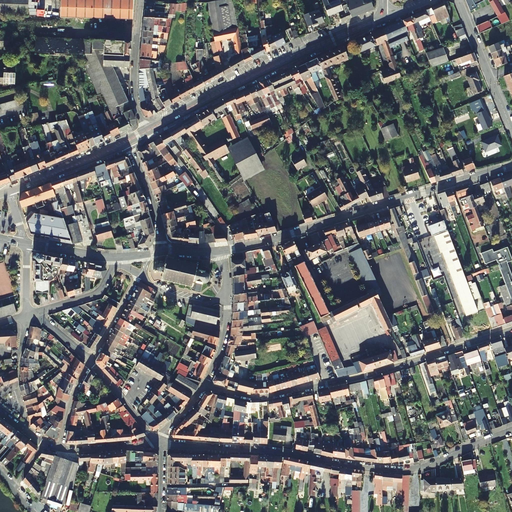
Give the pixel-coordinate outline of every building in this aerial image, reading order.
[(59,0),(60,8),(125,10),(125,9),(112,9),(112,4),(107,4),(107,0),(59,0)] [(125,7),(126,3),(125,0),(107,0),(107,4),(112,4),(112,9),(125,9),(125,7)] [(207,1),(214,34),(233,30),(227,0),(222,0),(217,1),(207,1)] [(242,58),(241,53),(232,0),(227,0),(233,30),(214,34),(216,44),(218,53),(223,52),(221,42),(234,39),(238,60),(222,70),(224,76),(244,64),(245,64),(242,58)] [(324,5),(329,18),(343,12),(341,6),(331,10),(329,5),(327,6),(324,0),(322,1),(324,5)] [(359,10),(354,0),(346,0),(347,5),(352,18),(360,15),(359,10)] [(373,5),(372,1),(364,4),(362,0),(354,0),(359,10),(360,15),(372,11),(375,10),(373,5)] [(504,13),(496,0),(493,0),(490,2),(497,16),(504,13)] [(291,21),(286,3),(280,4),(284,18),(285,23),(291,21)] [(430,9),(426,11),(429,17),(432,24),(449,17),(446,11),(443,3),(430,9)] [(262,5),(265,27),(267,27),(271,26),(273,26),(271,13),(270,13),(269,4),(262,5)] [(27,7),(0,5),(0,16),(27,17),(27,7)] [(351,18),(346,5),(343,6),(346,15),(340,17),(342,22),(351,18)] [(100,19),(132,20),(132,17),(125,17),(125,14),(125,10),(60,8),(59,18),(100,19)] [(164,13),(154,12),(154,10),(147,9),(147,18),(154,18),(160,19),(163,19),(164,13)] [(419,22),(429,17),(426,11),(411,18),(420,41),(425,40),(421,32),(422,32),(419,22)] [(314,13),(304,16),(309,27),(313,26),(324,22),(320,14),(315,16),(314,13)] [(411,18),(402,21),(405,28),(408,26),(410,31),(414,41),(417,41),(418,44),(421,43),(420,41),(411,18)] [(395,25),(382,30),(390,49),(408,41),(405,34),(407,33),(405,28),(402,21),(395,25)] [(480,33),(487,30),(483,22),(477,26),(480,33)] [(142,31),(153,32),(153,29),(153,25),(143,24),(142,31)] [(292,28),(287,31),(291,42),(297,39),(293,32),(292,28)] [(465,34),(463,28),(455,32),(457,37),(465,34)] [(382,30),(377,33),(381,44),(392,72),(398,70),(390,49),(382,30)] [(141,38),(152,39),(152,35),(153,32),(142,31),(141,38)] [(286,44),(291,42),(287,31),(281,33),(286,44)] [(282,46),(286,44),(281,33),(273,37),(278,48),(282,46)] [(377,33),(355,43),(359,54),(381,44),(377,33)] [(0,45),(9,46),(10,36),(0,36),(0,45)] [(252,61),(266,54),(263,48),(253,52),(252,44),(262,43),(261,36),(247,38),(247,40),(248,48),(249,53),(249,54),(250,55),(252,61)] [(35,37),(34,54),(47,55),(60,56),(70,57),(70,56),(82,56),(104,57),(116,57),(117,41),(100,40),(100,39),(95,39),(95,40),(35,37)] [(249,53),(248,48),(246,49),(245,41),(247,40),(247,38),(247,37),(243,38),(244,48),(245,48),(246,50),(241,53),(242,58),(249,54),(249,53)] [(271,51),(278,48),(273,37),(267,40),(267,45),(271,51)] [(104,67),(114,68),(129,69),(131,48),(131,38),(124,38),(124,40),(120,39),(120,41),(117,41),(116,57),(104,57),(104,67)] [(267,45),(267,40),(262,43),(263,48),(266,54),(271,51),(267,45)] [(501,50),(500,46),(499,43),(489,47),(492,53),(501,50)] [(150,52),(156,53),(157,46),(151,45),(141,44),(140,51),(150,52)] [(222,77),(224,76),(222,70),(218,53),(216,44),(210,45),(213,59),(212,60),(214,70),(215,71),(214,71),(214,74),(211,76),(214,82),(222,77)] [(346,58),(342,48),(317,59),(321,70),(325,78),(335,102),(341,100),(331,74),(328,66),(334,63),(335,66),(341,63),(340,61),(346,58)] [(504,57),(503,54),(501,50),(492,53),(495,60),(504,57)] [(250,55),(249,54),(242,58),(245,64),(252,61),(250,55)] [(473,54),(465,56),(455,60),(458,68),(460,67),(461,67),(470,64),(472,68),(478,66),(473,54)] [(448,63),(445,55),(428,62),(431,69),(448,63)] [(120,103),(127,100),(114,68),(104,67),(104,57),(82,56),(86,63),(101,94),(104,101),(107,107),(112,118),(124,113),(121,108),(120,103)] [(498,67),(508,64),(504,57),(495,60),(498,67)] [(314,73),(321,70),(317,59),(306,64),(312,78),(314,83),(317,82),(314,73)] [(150,71),(150,60),(139,60),(139,70),(146,70),(150,71)] [(186,70),(186,62),(176,62),(176,71),(186,70)] [(195,64),(203,80),(207,78),(199,62),(197,63),(195,64)] [(86,63),(82,65),(97,96),(101,94),(86,63)] [(200,81),(202,80),(203,80),(195,64),(191,66),(200,81)] [(308,79),(312,78),(306,64),(296,69),(303,81),(308,79)] [(0,69),(0,83),(14,84),(14,74),(7,73),(7,69),(0,68),(0,69)] [(76,78),(72,68),(65,71),(70,81),(76,78)] [(296,69),(288,72),(302,93),(303,96),(307,94),(303,87),(306,86),(303,81),(296,69)] [(147,74),(150,88),(153,103),(159,113),(165,109),(160,99),(157,87),(154,74),(153,71),(150,71),(146,70),(147,74)] [(190,71),(190,70),(188,70),(189,76),(188,76),(188,82),(186,84),(187,88),(184,90),(188,96),(196,92),(192,86),(192,85),(190,71)] [(399,80),(401,79),(398,70),(392,72),(382,76),(385,85),(386,84),(392,82),(399,80)] [(70,81),(65,71),(62,72),(61,72),(65,82),(68,81),(70,81)] [(298,96),(302,93),(288,72),(288,73),(277,78),(285,96),(288,95),(285,89),(292,86),(298,96)] [(448,78),(450,81),(460,77),(459,73),(453,76),(448,78)] [(141,76),(144,90),(150,88),(147,74),(139,74),(139,76),(141,76)] [(465,78),(470,88),(473,96),(481,93),(477,82),(479,81),(475,74),(465,78)] [(211,76),(207,78),(203,80),(202,80),(205,87),(214,82),(211,76)] [(279,91),(282,97),(285,96),(277,78),(271,80),(276,92),(279,91)] [(202,80),(200,81),(192,86),(196,92),(205,87),(202,80)] [(275,93),(276,92),(271,80),(266,83),(270,93),(276,105),(279,104),(274,93),(273,94),(272,91),(274,91),(275,93)] [(268,94),(270,93),(266,83),(260,85),(270,106),(272,104),(268,94)] [(170,85),(165,86),(167,96),(172,105),(188,96),(184,90),(181,91),(179,88),(171,92),(170,85)] [(266,107),(270,106),(260,85),(254,88),(258,96),(259,98),(262,97),(266,107)] [(325,109),(315,85),(307,89),(311,95),(314,100),(318,107),(319,110),(321,113),(325,109)] [(163,98),(160,99),(165,109),(172,105),(167,96),(165,86),(161,87),(163,98)] [(256,97),(258,96),(254,88),(249,90),(258,109),(260,107),(258,102),(259,102),(256,97)] [(468,98),(473,96),(470,88),(465,90),(468,98)] [(147,106),(144,90),(139,91),(139,97),(141,109),(145,118),(149,118),(153,116),(151,113),(147,106)] [(254,110),(258,109),(249,90),(242,93),(247,102),(248,102),(252,110),(254,109),(254,110)] [(97,104),(104,101),(101,94),(97,96),(94,97),(97,104)] [(241,103),(243,102),(240,94),(233,97),(240,114),(243,113),(244,114),(246,114),(241,103)] [(224,102),(223,102),(226,107),(232,105),(234,110),(239,122),(243,120),(240,114),(233,97),(224,102)] [(16,99),(0,104),(0,111),(18,106),(16,99)] [(131,104),(130,99),(127,100),(120,103),(121,108),(131,104)] [(223,102),(214,107),(218,112),(222,110),(224,116),(222,117),(231,138),(228,139),(229,142),(240,136),(235,126),(234,124),(228,112),(226,107),(223,102)] [(131,111),(131,104),(121,108),(124,113),(124,114),(131,111)] [(112,118),(107,107),(105,108),(108,113),(105,114),(110,126),(108,128),(110,132),(113,138),(120,134),(112,118)] [(446,145),(447,145),(451,144),(435,107),(431,108),(446,145)] [(217,120),(214,115),(210,109),(209,110),(191,121),(198,130),(214,119),(215,122),(217,120)] [(484,110),(475,113),(483,132),(491,129),(484,110)] [(104,142),(113,138),(110,132),(107,133),(103,124),(102,125),(100,121),(99,121),(95,111),(92,113),(104,142)] [(136,120),(131,111),(124,114),(131,128),(133,127),(136,120)] [(96,146),(104,142),(92,113),(88,114),(92,126),(89,128),(96,146)] [(120,134),(131,128),(124,114),(124,113),(112,118),(120,134)] [(56,123),(60,132),(68,128),(61,114),(52,118),(55,124),(56,123)] [(270,122),(267,115),(249,123),(252,130),(270,122)] [(89,128),(85,119),(81,121),(85,131),(82,133),(89,149),(96,146),(89,128)] [(194,132),(198,130),(191,121),(188,123),(194,132)] [(381,130),(387,128),(385,122),(379,124),(381,130)] [(55,124),(39,125),(40,129),(49,128),(53,130),(58,140),(57,141),(58,144),(59,144),(60,148),(56,149),(57,151),(54,152),(53,151),(54,151),(50,141),(48,142),(46,136),(43,137),(45,140),(51,158),(54,157),(57,163),(70,157),(68,151),(60,132),(56,123),(55,124)] [(206,150),(194,132),(188,123),(182,126),(186,132),(194,144),(209,167),(215,164),(213,161),(228,152),(222,141),(206,150)] [(70,133),(70,134),(79,154),(89,149),(82,133),(79,125),(75,127),(78,135),(75,137),(74,133),(72,132),(70,133)] [(394,125),(387,128),(381,130),(386,142),(398,137),(394,125)] [(183,151),(189,147),(180,136),(186,132),(182,126),(170,134),(175,140),(183,151)] [(297,141),(300,139),(296,132),(294,134),(290,136),(287,139),(291,143),(296,139),(297,141)] [(70,157),(79,154),(70,134),(66,136),(71,150),(68,151),(70,157)] [(179,152),(172,142),(175,140),(170,134),(161,139),(166,147),(168,145),(170,149),(173,152),(174,153),(175,155),(179,152)] [(31,144),(36,158),(40,170),(47,167),(41,153),(35,135),(33,136),(35,142),(31,144)] [(249,138),(228,148),(244,180),(265,171),(249,138)] [(168,163),(171,167),(172,169),(178,164),(167,150),(170,149),(168,145),(166,147),(161,139),(153,143),(161,155),(164,159),(168,163)] [(46,151),(41,153),(47,167),(49,166),(57,163),(54,157),(51,158),(45,140),(43,141),(46,151)] [(157,157),(161,155),(153,143),(149,145),(157,157)] [(194,144),(189,147),(207,176),(213,172),(209,167),(194,144)] [(39,170),(35,159),(31,160),(30,156),(29,157),(27,153),(29,152),(29,150),(28,146),(22,148),(27,161),(31,173),(39,170)] [(146,155),(149,153),(150,153),(146,147),(139,151),(138,154),(142,164),(149,161),(146,155)] [(183,151),(202,180),(207,176),(189,147),(183,151)] [(455,169),(452,170),(455,177),(464,175),(462,171),(458,162),(453,149),(449,151),(448,151),(455,169)] [(15,154),(15,152),(10,153),(14,165),(11,166),(12,167),(16,179),(25,175),(23,169),(21,170),(15,154)] [(25,175),(31,173),(27,161),(25,162),(21,152),(15,154),(21,170),(23,169),(25,175)] [(440,161),(437,154),(431,157),(433,162),(436,168),(441,181),(452,178),(449,171),(448,168),(443,169),(441,162),(440,161)] [(302,155),(292,161),(297,170),(307,164),(302,155)] [(115,161),(118,171),(132,167),(128,159),(125,157),(115,161)] [(431,184),(436,183),(431,170),(428,170),(422,157),(419,158),(431,184)] [(146,174),(164,165),(168,163),(164,159),(161,161),(155,165),(152,159),(149,161),(142,164),(146,174)] [(10,182),(16,179),(12,167),(7,169),(8,166),(6,162),(5,160),(2,161),(3,164),(7,173),(10,182)] [(463,163),(465,170),(466,172),(475,169),(471,160),(463,163)] [(105,164),(107,170),(111,169),(114,179),(117,178),(120,177),(118,171),(115,161),(105,164)] [(407,183),(419,179),(414,162),(410,163),(411,166),(402,169),(407,183)] [(105,164),(93,168),(95,175),(102,173),(104,179),(109,178),(107,170),(105,164)] [(226,181),(215,164),(209,167),(213,172),(222,186),(223,188),(228,184),(226,181)] [(159,171),(165,168),(164,165),(146,174),(148,178),(160,173),(159,171)] [(371,203),(384,199),(380,189),(371,192),(367,182),(369,181),(363,170),(361,171),(358,166),(355,168),(362,184),(369,198),(371,203)] [(134,173),(132,167),(118,171),(120,177),(124,176),(129,175),(134,173)] [(88,201),(82,179),(95,175),(93,168),(75,175),(82,202),(88,201)] [(355,168),(351,170),(359,186),(362,184),(355,168)] [(436,168),(431,170),(436,183),(441,181),(436,168)] [(151,184),(166,177),(163,171),(160,173),(148,178),(151,184)] [(189,173),(187,171),(179,177),(183,183),(187,188),(188,190),(197,183),(194,179),(193,178),(189,173)] [(162,183),(173,178),(178,176),(175,172),(172,174),(166,177),(151,184),(156,196),(162,194),(167,192),(162,183)] [(325,172),(320,175),(323,180),(329,177),(325,172)] [(0,185),(10,182),(7,173),(0,175),(0,185)] [(134,173),(129,175),(131,184),(129,185),(130,187),(127,188),(127,191),(125,192),(124,189),(125,188),(124,184),(120,186),(123,196),(142,191),(134,173)] [(511,197),(511,193),(509,186),(511,184),(511,176),(511,174),(500,178),(507,195),(508,199),(511,197)] [(73,184),(78,205),(82,203),(82,202),(75,175),(62,179),(64,187),(73,184)] [(361,202),(356,193),(351,196),(340,175),(336,178),(351,207),(361,202)] [(336,178),(335,177),(332,179),(333,180),(335,183),(334,183),(344,204),(338,207),(341,212),(351,207),(336,178)] [(507,195),(500,178),(491,181),(495,191),(500,190),(502,194),(497,196),(498,199),(507,195)] [(58,189),(64,187),(62,179),(51,183),(54,190),(55,194),(59,193),(58,189)] [(48,205),(46,199),(54,196),(56,195),(55,194),(54,190),(51,183),(47,185),(49,192),(29,199),(28,203),(26,203),(27,206),(32,204),(34,209),(48,205)] [(187,188),(183,183),(178,185),(177,186),(181,191),(187,188)] [(326,185),(331,194),(336,191),(335,189),(334,190),(330,183),(326,185)] [(362,184),(359,186),(354,188),(356,193),(361,202),(369,198),(362,184)] [(49,192),(47,185),(43,186),(22,194),(19,200),(22,208),(27,206),(26,203),(28,203),(29,199),(49,192)] [(473,195),(472,194),(469,185),(456,190),(459,197),(467,194),(468,197),(473,195)] [(58,189),(59,193),(63,203),(59,205),(63,216),(72,213),(70,207),(66,192),(64,187),(58,189)] [(388,191),(386,187),(380,189),(384,199),(390,197),(388,191)] [(319,202),(320,204),(328,199),(322,188),(306,197),(312,206),(319,202)] [(70,207),(74,206),(69,190),(66,192),(70,207)] [(455,206),(453,201),(456,200),(453,192),(452,190),(446,192),(450,205),(453,213),(456,212),(454,207),(455,206)] [(130,200),(132,206),(146,202),(146,201),(142,191),(123,196),(123,197),(126,207),(129,207),(127,201),(130,200)] [(475,201),(477,207),(479,207),(478,204),(485,202),(481,191),(472,194),(473,195),(475,201)] [(443,208),(450,205),(446,192),(438,195),(443,208)] [(164,208),(166,207),(163,197),(162,194),(156,196),(159,209),(164,208)] [(461,203),(464,201),(465,205),(475,201),(473,195),(468,197),(460,200),(461,203)] [(126,207),(123,197),(118,198),(119,203),(118,204),(119,209),(126,207)] [(106,213),(102,200),(95,201),(99,215),(106,213)] [(465,212),(472,210),(477,208),(477,207),(475,201),(465,205),(466,209),(463,210),(464,212),(465,212)] [(31,235),(47,237),(49,238),(71,241),(66,225),(63,216),(59,205),(58,202),(54,203),(52,203),(57,217),(47,215),(40,214),(39,214),(34,213),(27,223),(31,235)] [(130,217),(136,216),(149,212),(146,202),(132,206),(129,207),(126,207),(127,211),(139,207),(140,209),(135,210),(136,211),(129,213),(130,217)] [(173,213),(186,209),(184,204),(169,209),(166,207),(164,208),(159,209),(161,217),(173,213)] [(407,243),(414,241),(413,237),(408,239),(405,232),(403,233),(397,216),(403,214),(400,206),(388,210),(391,216),(402,245),(407,243)] [(477,208),(472,210),(474,215),(467,217),(468,221),(481,217),(477,208)] [(136,216),(138,223),(151,220),(149,212),(136,216)] [(260,212),(255,214),(257,219),(259,218),(261,224),(258,225),(262,236),(267,235),(264,223),(261,215),(261,213),(260,212)] [(309,212),(302,214),(305,224),(312,222),(309,212)] [(161,217),(163,224),(188,216),(187,214),(183,215),(182,214),(174,217),(173,213),(161,217)] [(276,233),(269,213),(265,214),(267,222),(264,223),(267,235),(275,233),(276,233)] [(255,219),(257,219),(255,214),(251,216),(255,229),(257,237),(262,236),(258,225),(256,225),(255,219)] [(130,217),(122,220),(124,228),(131,226),(131,225),(135,224),(138,223),(136,216),(130,217)] [(163,224),(165,230),(177,226),(176,223),(184,220),(184,219),(188,218),(188,216),(163,224)] [(377,220),(381,231),(390,229),(390,225),(391,225),(400,248),(403,247),(402,245),(391,216),(377,220)] [(474,228),(476,231),(485,228),(481,217),(468,221),(470,224),(473,223),(474,228)] [(138,223),(135,224),(136,231),(133,232),(135,239),(136,238),(137,241),(139,242),(138,246),(141,249),(147,248),(154,237),(155,234),(151,220),(138,223)] [(191,230),(197,228),(194,221),(192,221),(185,224),(187,232),(188,236),(189,240),(188,245),(199,245),(199,236),(194,236),(193,233),(191,234),(191,230)] [(467,315),(479,311),(474,300),(481,298),(475,282),(472,283),(471,281),(468,282),(465,277),(448,230),(444,221),(429,227),(432,236),(435,235),(442,252),(443,252),(467,315)] [(82,242),(75,222),(72,223),(66,225),(71,241),(73,244),(82,242)] [(112,234),(110,226),(109,223),(109,222),(102,224),(95,226),(94,228),(95,231),(98,242),(113,238),(112,234)] [(354,239),(357,239),(349,222),(342,225),(346,233),(350,231),(354,239)] [(368,223),(371,234),(377,233),(373,222),(368,223)] [(357,227),(360,238),(371,234),(368,223),(357,227)] [(242,232),(241,230),(240,231),(244,240),(250,239),(248,231),(246,224),(243,225),(244,231),(242,232)] [(213,226),(216,231),(212,231),(213,234),(215,243),(227,243),(220,232),(216,225),(213,226)] [(343,236),(346,235),(341,225),(334,227),(337,232),(337,233),(340,238),(343,243),(346,248),(349,247),(343,236)] [(177,228),(177,226),(165,230),(166,235),(174,231),(174,230),(177,228)] [(336,242),(332,234),(337,232),(334,227),(323,231),(326,237),(327,239),(330,244),(336,242)] [(239,228),(229,231),(234,242),(236,241),(243,240),(244,240),(240,231),(239,228)] [(257,238),(257,237),(255,229),(248,231),(250,239),(257,238)] [(181,231),(175,233),(174,231),(166,235),(167,240),(171,243),(178,244),(179,239),(181,235),(181,231)] [(130,234),(126,235),(127,237),(126,237),(128,240),(128,241),(130,250),(135,249),(130,234)] [(121,242),(128,241),(128,240),(126,237),(125,236),(113,239),(117,251),(123,251),(121,242)] [(325,252),(332,248),(330,244),(327,239),(321,242),(325,252)] [(290,267),(294,265),(292,260),(291,260),(289,254),(295,252),(298,258),(296,258),(298,265),(304,263),(304,262),(293,240),(282,245),(290,267)] [(317,256),(325,252),(321,242),(312,246),(317,256)] [(403,247),(411,270),(417,268),(407,243),(402,245),(403,247)] [(273,270),(276,269),(267,246),(261,248),(265,257),(263,257),(265,263),(267,263),(270,262),(273,270)] [(312,246),(303,251),(302,251),(307,261),(309,259),(317,256),(312,246)] [(260,248),(251,251),(253,257),(253,258),(257,257),(256,253),(261,251),(260,248)] [(349,253),(352,258),(363,253),(362,251),(361,248),(351,252),(349,253)] [(506,284),(511,301),(511,275),(507,263),(507,261),(511,259),(511,258),(509,250),(495,255),(493,249),(481,253),(485,264),(497,260),(498,264),(500,268),(506,284)] [(368,250),(362,251),(363,253),(366,259),(366,260),(371,258),(368,250)] [(40,253),(39,256),(37,252),(33,256),(36,260),(32,259),(32,280),(35,280),(47,281),(50,281),(53,278),(56,275),(58,269),(60,256),(45,254),(40,253)] [(366,259),(363,253),(352,258),(355,264),(366,259)] [(60,269),(58,280),(61,281),(60,278),(64,277),(67,258),(62,257),(60,256),(58,269),(60,269)] [(161,279),(162,279),(161,281),(163,281),(163,280),(167,281),(167,282),(168,283),(169,281),(173,282),(173,284),(174,284),(175,283),(178,283),(178,285),(179,285),(180,284),(184,285),(184,286),(185,287),(185,285),(190,286),(190,288),(191,288),(191,290),(200,292),(201,289),(202,283),(203,284),(204,284),(205,284),(206,283),(208,282),(208,281),(209,280),(209,279),(210,278),(209,276),(209,275),(208,274),(207,273),(206,273),(204,273),(206,267),(196,265),(197,264),(195,263),(195,264),(190,263),(191,262),(189,262),(189,263),(185,262),(185,261),(183,261),(183,262),(179,261),(180,260),(178,259),(178,260),(173,260),(174,258),(172,258),(172,259),(168,258),(168,257),(167,257),(166,258),(165,258),(164,262),(163,262),(163,261),(162,261),(161,261),(158,261),(158,262),(156,261),(154,271),(156,271),(155,273),(157,273),(157,271),(161,272),(161,274),(162,274),(161,279)] [(70,258),(67,258),(64,277),(68,276),(69,275),(69,274),(68,274),(69,269),(72,270),(73,267),(74,261),(74,259),(70,258)] [(367,293),(379,288),(366,260),(366,259),(355,264),(367,293)] [(232,268),(233,276),(247,274),(257,272),(255,267),(250,268),(250,271),(246,271),(243,260),(231,263),(232,268)] [(89,262),(87,261),(84,276),(84,277),(90,277),(91,277),(91,276),(93,263),(89,262)] [(93,263),(91,276),(101,276),(105,269),(102,264),(97,263),(93,263)] [(298,265),(295,267),(319,317),(328,313),(330,317),(332,321),(371,303),(366,294),(328,312),(304,263),(298,265)] [(418,272),(417,268),(411,270),(415,281),(421,279),(418,272)] [(421,279),(426,277),(430,276),(427,268),(418,272),(421,279)] [(71,272),(72,274),(69,275),(68,276),(73,294),(80,293),(77,282),(73,283),(72,278),(74,278),(75,278),(77,278),(77,280),(79,280),(77,275),(76,270),(72,271),(71,272)] [(0,284),(1,285),(1,286),(0,286),(0,298),(5,296),(5,291),(9,291),(9,290),(9,289),(8,277),(6,272),(0,272),(0,284)] [(287,275),(281,277),(288,294),(299,289),(291,272),(286,274),(287,275)] [(234,284),(259,279),(259,277),(248,279),(247,274),(233,276),(234,284)] [(73,294),(68,276),(64,277),(60,278),(61,281),(61,282),(64,281),(65,280),(67,279),(68,281),(67,281),(68,284),(63,286),(67,296),(73,294)] [(246,285),(260,282),(259,279),(234,284),(234,295),(244,294),(243,290),(246,290),(246,285)] [(424,303),(429,301),(424,286),(421,279),(415,281),(421,295),(424,303)] [(35,292),(47,292),(47,281),(35,280),(35,292)] [(153,289),(140,282),(135,292),(153,302),(154,299),(150,296),(152,294),(151,293),(153,289)] [(506,323),(511,321),(511,301),(506,284),(499,286),(509,313),(503,316),(506,323)] [(441,297),(441,298),(446,295),(446,293),(449,292),(448,288),(448,287),(439,291),(441,297)] [(287,297),(284,288),(277,289),(277,292),(278,298),(283,297),(287,297)] [(384,331),(386,330),(392,327),(387,316),(384,309),(378,297),(382,295),(379,288),(367,293),(366,294),(371,303),(384,331)] [(151,304),(153,302),(135,292),(132,297),(142,303),(145,305),(147,302),(151,304)] [(249,302),(270,299),(269,294),(257,295),(257,296),(247,298),(246,293),(244,294),(234,295),(233,304),(249,302)] [(104,295),(102,298),(110,303),(117,307),(119,303),(104,295)] [(139,307),(142,303),(132,297),(130,302),(139,307)] [(429,301),(424,303),(428,314),(434,311),(429,301)] [(127,307),(140,315),(143,310),(142,309),(139,307),(130,302),(127,307)] [(233,304),(232,314),(249,311),(249,307),(250,307),(249,302),(233,304)] [(498,304),(493,305),(498,315),(494,317),(489,302),(483,304),(485,308),(487,314),(492,328),(506,323),(503,316),(498,304)] [(113,315),(117,307),(110,303),(106,310),(113,315)] [(13,304),(0,307),(0,316),(15,312),(13,304)] [(218,316),(219,311),(194,305),(193,306),(189,305),(189,306),(186,318),(196,320),(216,324),(217,319),(219,320),(219,317),(218,316)] [(284,306),(257,310),(258,314),(258,318),(289,314),(288,306),(284,306)] [(76,313),(79,316),(83,311),(77,307),(71,309),(76,313)] [(102,307),(101,307),(97,313),(109,322),(113,315),(106,310),(103,308),(102,307)] [(134,317),(135,315),(145,321),(147,318),(140,315),(127,307),(122,316),(131,321),(133,317),(134,317)] [(107,327),(109,322),(97,313),(93,310),(91,312),(98,317),(97,318),(101,321),(100,322),(107,327)] [(255,315),(258,314),(257,310),(249,311),(232,314),(232,321),(240,320),(239,319),(247,318),(247,317),(250,317),(250,316),(255,315)] [(319,317),(321,321),(330,317),(328,313),(319,317)] [(289,314),(258,318),(259,321),(259,322),(291,318),(290,314),(289,314)] [(96,324),(94,328),(93,330),(102,336),(107,327),(100,322),(96,320),(92,317),(91,318),(93,319),(91,321),(96,324)] [(131,331),(134,326),(121,318),(118,323),(131,331)] [(249,323),(259,321),(258,318),(240,320),(232,321),(232,322),(231,329),(245,327),(245,324),(249,324),(249,323)] [(90,331),(86,335),(98,343),(102,336),(93,330),(94,328),(89,324),(88,323),(84,319),(82,322),(87,325),(86,326),(88,327),(87,329),(90,331)] [(153,325),(158,329),(162,323),(156,320),(153,325)] [(75,321),(72,325),(82,332),(85,328),(75,321)] [(303,336),(317,333),(314,322),(300,325),(303,336)] [(118,323),(115,328),(128,336),(131,331),(118,323)] [(220,335),(220,332),(194,325),(194,327),(193,331),(211,336),(219,338),(220,335)] [(244,336),(245,335),(245,331),(250,330),(250,331),(259,330),(258,325),(245,327),(231,329),(231,330),(230,337),(244,336)] [(31,326),(30,331),(41,336),(45,338),(46,338),(47,338),(51,340),(54,337),(51,334),(49,336),(48,336),(47,337),(43,335),(44,332),(42,331),(42,330),(37,327),(31,326)] [(437,337),(434,338),(431,331),(430,331),(428,326),(424,327),(425,330),(433,350),(447,345),(443,335),(437,337)] [(92,351),(98,343),(86,335),(83,333),(79,338),(74,333),(74,332),(68,327),(65,330),(75,338),(92,351)] [(456,339),(463,337),(459,327),(456,328),(456,327),(452,328),(456,339)] [(125,341),(128,336),(115,328),(112,333),(125,341)] [(317,331),(330,361),(340,358),(325,328),(317,331)] [(9,330),(0,331),(0,342),(5,342),(6,348),(16,346),(15,334),(9,330)] [(422,331),(423,335),(422,335),(424,342),(422,342),(426,352),(433,350),(425,330),(422,331)] [(39,341),(40,341),(41,336),(30,331),(29,337),(33,339),(39,341)] [(219,340),(219,338),(211,336),(193,331),(191,339),(193,340),(194,335),(205,338),(204,341),(208,342),(208,343),(210,343),(208,347),(210,348),(216,351),(219,340)] [(112,333),(109,338),(123,346),(125,341),(112,333)] [(227,347),(240,345),(244,338),(258,336),(258,333),(245,335),(244,336),(230,337),(227,347)] [(425,352),(417,333),(412,335),(415,344),(407,347),(411,357),(425,352)] [(29,337),(26,348),(35,350),(36,346),(31,344),(32,340),(33,340),(33,339),(29,337)] [(120,351),(123,346),(109,338),(106,343),(120,351)] [(504,348),(501,339),(492,342),(494,348),(498,347),(501,358),(507,356),(504,348)] [(115,355),(117,356),(120,351),(106,343),(104,348),(111,352),(114,354),(115,355)] [(487,343),(477,346),(485,369),(488,368),(483,351),(489,349),(487,343)] [(229,358),(231,351),(232,349),(244,347),(244,344),(240,345),(227,347),(224,357),(229,358)] [(26,348),(24,357),(33,357),(35,350),(26,348)] [(109,357),(110,354),(111,352),(104,348),(101,353),(109,357)] [(212,359),(216,351),(210,348),(209,351),(206,350),(204,353),(201,351),(199,353),(212,359)] [(234,351),(234,359),(255,356),(254,349),(234,351)] [(481,361),(477,350),(464,355),(464,356),(467,365),(470,364),(472,369),(476,367),(475,363),(481,361)] [(398,361),(395,351),(354,363),(355,365),(358,373),(398,361)] [(199,357),(198,361),(208,367),(212,359),(199,353),(197,352),(195,355),(199,357)] [(84,365),(71,353),(69,355),(75,360),(74,362),(82,369),(84,365)] [(101,353),(98,357),(106,362),(109,357),(101,353)] [(470,374),(468,367),(467,365),(464,356),(455,359),(453,354),(446,357),(449,367),(450,371),(458,369),(458,370),(464,368),(466,375),(470,374)] [(79,374),(82,369),(74,362),(66,356),(63,361),(66,363),(71,367),(79,374)] [(147,356),(144,359),(141,357),(138,362),(135,367),(140,370),(146,360),(148,356),(147,356)] [(446,356),(434,360),(438,370),(449,367),(446,357),(446,356)] [(96,364),(106,374),(110,370),(104,364),(106,362),(98,357),(96,361),(96,364)] [(224,357),(219,367),(225,368),(229,358),(224,357)] [(151,358),(149,362),(146,360),(140,370),(145,372),(151,363),(153,359),(151,358)] [(203,379),(208,367),(198,361),(191,358),(187,366),(183,364),(180,371),(179,374),(185,377),(192,364),(200,368),(196,376),(203,379)] [(342,363),(340,358),(330,361),(334,370),(337,377),(358,373),(355,365),(345,368),(342,363)] [(345,368),(355,365),(354,363),(353,359),(342,363),(345,368)] [(434,360),(426,362),(430,375),(439,372),(438,370),(434,360)] [(151,363),(145,372),(150,375),(156,366),(157,364),(158,362),(156,361),(154,365),(151,363)] [(433,384),(430,375),(426,362),(421,364),(429,386),(433,384)] [(5,364),(6,371),(7,375),(9,383),(17,380),(18,371),(13,370),(12,374),(10,375),(8,364),(5,364)] [(163,365),(161,364),(160,366),(159,368),(156,366),(150,375),(155,378),(163,365)] [(163,365),(155,378),(161,381),(168,368),(166,367),(165,369),(163,367),(164,366),(163,365)] [(32,370),(28,371),(21,372),(20,378),(28,377),(29,373),(38,371),(37,366),(33,366),(34,369),(32,370)] [(71,367),(68,373),(76,379),(79,374),(71,367)] [(112,368),(110,370),(106,374),(118,387),(122,382),(120,379),(119,380),(116,376),(118,374),(112,368)] [(315,368),(310,369),(314,380),(320,378),(315,368)] [(212,381),(214,384),(224,386),(224,385),(232,387),(233,380),(226,378),(229,371),(224,369),(222,373),(217,372),(212,381)] [(287,371),(289,376),(292,386),(297,384),(294,374),(292,369),(287,371)] [(308,381),(314,380),(310,369),(304,371),(308,381)] [(38,375),(28,378),(28,377),(20,378),(19,385),(39,378),(40,378),(47,372),(46,370),(38,375)] [(282,372),(283,377),(286,388),(292,386),(289,376),(287,371),(287,370),(282,372)] [(92,378),(96,374),(93,371),(90,371),(84,382),(81,390),(88,395),(89,390),(91,382),(92,378)] [(304,371),(299,373),(303,383),(308,381),(304,371)] [(261,393),(270,393),(267,382),(267,381),(266,377),(265,372),(260,373),(260,378),(260,380),(261,393)] [(74,384),(76,379),(68,373),(66,378),(74,384)] [(299,373),(294,374),(297,384),(303,383),(299,373)] [(394,373),(389,374),(392,386),(397,384),(394,373)] [(201,384),(201,383),(185,377),(179,374),(173,383),(182,389),(192,394),(193,394),(201,384)] [(388,387),(392,386),(389,374),(383,376),(387,395),(391,395),(388,387)] [(0,376),(0,380),(2,380),(3,386),(9,383),(7,375),(0,376)] [(373,379),(374,385),(379,384),(380,389),(382,388),(383,391),(380,392),(384,408),(386,407),(386,406),(390,405),(387,395),(383,376),(373,379)] [(233,380),(232,387),(232,388),(253,393),(254,380),(254,377),(250,377),(249,382),(240,380),(239,382),(233,380)] [(283,377),(278,379),(281,389),(286,388),(283,377)] [(19,385),(21,391),(29,387),(33,385),(40,380),(39,378),(19,385)] [(66,378),(64,383),(72,389),(74,384),(66,378)] [(257,378),(257,380),(256,380),(254,380),(253,393),(261,393),(260,380),(260,378),(257,378)] [(57,397),(61,399),(68,401),(68,400),(70,395),(61,388),(59,386),(55,382),(51,380),(50,381),(59,389),(57,397)] [(162,392),(165,387),(170,381),(169,380),(166,384),(161,381),(156,387),(160,390),(162,392)] [(273,380),(267,382),(270,393),(275,391),(273,380)] [(169,392),(181,400),(187,404),(193,394),(192,394),(182,389),(173,383),(173,382),(168,390),(169,391),(169,392)] [(349,393),(362,390),(360,382),(351,384),(347,385),(349,393)] [(70,395),(72,389),(64,383),(61,388),(70,395)] [(336,386),(331,387),(333,397),(334,404),(340,402),(339,396),(336,386)] [(31,391),(29,387),(21,391),(23,396),(34,391),(34,389),(31,391)] [(331,398),(329,389),(318,391),(320,402),(331,400),(331,398)] [(153,405),(159,396),(161,394),(162,392),(160,390),(157,395),(153,392),(147,400),(150,402),(152,405),(153,405)] [(37,402),(35,393),(23,397),(25,405),(37,402)] [(96,395),(94,396),(96,401),(97,406),(105,405),(101,393),(96,395)] [(198,405),(204,409),(206,404),(211,393),(208,393),(205,394),(198,405)] [(206,404),(212,407),(215,408),(217,401),(218,395),(211,393),(206,404)] [(83,402),(85,402),(86,396),(80,394),(77,402),(83,402)] [(169,424),(177,416),(172,409),(170,407),(167,402),(162,396),(161,394),(159,396),(161,400),(164,405),(163,406),(167,411),(165,412),(162,408),(161,408),(157,403),(154,406),(158,411),(164,418),(169,424)] [(227,396),(218,395),(217,401),(220,402),(219,407),(222,407),(220,417),(223,418),(224,415),(224,413),(226,405),(227,397),(227,396)] [(287,398),(287,401),(288,406),(292,405),(292,404),(295,404),(295,402),(301,401),(300,395),(287,398)] [(228,397),(227,397),(226,405),(233,407),(234,405),(234,402),(235,399),(233,398),(228,397)] [(287,398),(281,399),(283,411),(289,410),(288,408),(288,406),(287,401),(287,398)] [(313,398),(309,399),(311,404),(306,405),(306,407),(311,406),(315,406),(314,400),(313,398)] [(119,399),(109,407),(113,411),(123,403),(119,399)] [(233,407),(233,414),(240,414),(241,400),(235,399),(234,402),(234,405),(233,407)] [(269,409),(278,407),(280,419),(284,418),(283,411),(281,399),(269,401),(269,402),(269,406),(269,409)] [(177,416),(185,407),(180,401),(172,409),(177,416)] [(259,402),(249,402),(250,410),(260,410),(259,404),(259,402)] [(30,419),(36,418),(42,416),(39,409),(43,408),(42,404),(39,405),(33,407),(34,411),(27,412),(29,419),(30,419)] [(119,412),(134,434),(137,438),(146,436),(142,429),(124,405),(118,411),(119,412)] [(149,408),(158,418),(155,421),(163,430),(169,424),(164,418),(158,411),(154,406),(153,405),(152,405),(149,408)] [(201,414),(204,416),(207,411),(204,409),(198,405),(195,410),(201,414)] [(73,416),(81,415),(86,413),(91,412),(98,411),(98,409),(97,406),(92,407),(75,410),(73,416)] [(317,415),(315,406),(311,406),(306,407),(307,411),(312,410),(313,416),(317,415)] [(64,417),(65,410),(56,407),(51,410),(62,416),(64,417)] [(352,407),(349,407),(354,429),(358,429),(352,407)] [(56,421),(55,425),(61,429),(63,419),(61,418),(62,416),(51,410),(49,412),(55,415),(52,418),(56,421)] [(203,424),(203,423),(197,419),(197,418),(196,417),(201,414),(195,410),(183,421),(188,425),(202,426),(203,424)] [(491,429),(483,410),(478,411),(479,414),(482,413),(483,414),(480,415),(480,417),(482,423),(480,424),(480,425),(479,425),(481,430),(485,428),(486,431),(491,429)] [(87,432),(87,437),(88,444),(89,444),(95,443),(95,435),(94,433),(91,412),(86,413),(88,432),(87,432)] [(498,413),(503,424),(507,423),(502,412),(498,413)] [(461,430),(459,423),(453,425),(448,413),(437,417),(446,436),(461,430)] [(67,445),(76,445),(75,433),(81,415),(73,416),(71,422),(65,442),(67,445)] [(223,418),(222,423),(219,435),(219,441),(231,442),(232,427),(228,427),(228,421),(227,421),(227,415),(224,415),(223,418)] [(106,442),(118,441),(117,425),(115,425),(116,429),(111,430),(109,416),(104,417),(104,418),(106,442)] [(44,421),(47,419),(43,417),(41,419),(37,422),(32,425),(31,426),(35,429),(36,429),(41,424),(42,423),(44,421)] [(156,433),(163,430),(155,421),(151,417),(148,420),(151,424),(148,426),(152,432),(156,433)] [(95,443),(106,442),(104,418),(101,418),(102,430),(100,433),(100,435),(95,435),(95,443)] [(499,419),(489,422),(492,429),(501,426),(499,419)] [(466,431),(467,434),(479,430),(476,420),(464,424),(466,431)] [(200,429),(201,427),(202,426),(188,425),(183,421),(179,425),(183,428),(185,429),(188,427),(195,428),(192,432),(197,433),(200,429)] [(251,429),(251,432),(254,432),(253,443),(260,443),(260,432),(257,432),(257,422),(251,422),(251,423),(251,425),(251,429)] [(0,437),(3,434),(5,436),(13,428),(7,423),(0,432),(0,437)] [(45,426),(42,423),(41,424),(36,429),(39,431),(39,432),(44,427),(45,426)] [(219,435),(222,423),(219,423),(218,427),(219,427),(219,430),(214,429),(213,435),(209,434),(208,434),(207,441),(219,441),(219,435)] [(307,428),(306,423),(293,426),(295,431),(296,431),(305,429),(307,428)] [(55,425),(54,424),(52,426),(50,429),(44,434),(55,440),(58,439),(61,429),(55,425)] [(172,439),(186,439),(187,434),(179,433),(178,432),(183,428),(179,425),(173,431),(170,436),(172,439)] [(340,437),(337,425),(331,427),(333,433),(332,439),(340,437)] [(428,426),(436,448),(444,445),(441,437),(438,438),(432,425),(428,426)] [(50,429),(48,427),(45,426),(44,427),(39,432),(44,434),(50,429)] [(286,430),(273,430),(272,439),(285,440),(289,441),(290,427),(286,426),(286,430)] [(8,439),(9,439),(16,431),(13,428),(5,436),(1,442),(3,443),(5,441),(8,439)] [(200,429),(197,433),(197,440),(207,441),(208,434),(209,434),(210,430),(200,429)] [(132,440),(131,435),(124,435),(123,430),(122,430),(119,430),(118,430),(119,441),(132,440)] [(9,439),(3,447),(5,448),(8,446),(11,444),(12,445),(13,443),(14,444),(22,435),(16,431),(9,439)] [(251,432),(250,437),(247,437),(248,432),(244,431),(244,443),(253,443),(254,432),(251,432)] [(380,432),(384,448),(380,448),(383,464),(391,463),(389,453),(384,431),(380,432)] [(308,432),(307,436),(304,435),(302,450),(308,451),(308,450),(309,441),(311,441),(311,437),(311,434),(311,432),(308,432)] [(79,433),(75,433),(76,445),(88,444),(87,437),(83,438),(83,433),(79,433)] [(318,433),(317,441),(311,441),(309,441),(308,450),(314,451),(314,453),(321,454),(321,444),(321,433),(318,433)] [(28,440),(22,435),(14,444),(13,445),(15,447),(0,462),(4,466),(16,453),(19,450),(28,440)] [(372,442),(371,436),(367,437),(369,447),(363,449),(364,454),(364,455),(366,462),(377,463),(373,446),(372,442)] [(337,445),(339,458),(345,459),(343,447),(341,439),(340,439),(337,440),(337,445)] [(37,448),(28,440),(19,450),(21,452),(26,446),(29,449),(27,453),(23,458),(27,461),(37,448)] [(351,443),(350,442),(344,441),(344,447),(343,447),(345,459),(354,460),(353,454),(351,446),(351,443)] [(380,448),(379,442),(376,443),(377,445),(373,446),(377,463),(383,464),(380,448)] [(391,446),(392,452),(389,453),(391,463),(398,461),(400,446),(396,446),(395,443),(392,444),(393,446),(391,446)] [(332,445),(332,444),(321,444),(321,454),(332,457),(332,445)] [(400,446),(398,461),(413,459),(412,453),(403,454),(402,452),(412,450),(411,444),(408,444),(400,446)] [(41,461),(43,457),(45,458),(47,452),(43,451),(32,466),(40,471),(41,469),(36,466),(40,461),(41,461)] [(118,451),(117,463),(120,463),(120,477),(125,478),(125,474),(125,467),(126,465),(126,460),(126,451),(118,451)] [(41,469),(40,471),(43,474),(42,475),(44,477),(47,478),(54,456),(55,453),(47,452),(45,458),(41,469)] [(107,462),(111,462),(112,452),(106,453),(100,471),(99,473),(105,474),(107,462)] [(137,461),(147,461),(158,461),(158,456),(156,453),(137,452),(137,461)] [(98,464),(97,470),(100,471),(106,453),(100,454),(99,459),(98,464)] [(99,454),(91,455),(87,474),(85,485),(90,487),(91,481),(93,472),(94,473),(96,463),(97,463),(99,454)] [(182,461),(182,454),(171,454),(167,455),(167,466),(178,467),(179,467),(179,461),(182,461)] [(192,454),(182,454),(182,461),(182,462),(184,463),(186,463),(186,462),(192,462),(192,454)] [(230,455),(229,455),(229,460),(243,461),(242,477),(229,477),(229,483),(248,481),(249,455),(229,454),(230,455)] [(84,474),(87,474),(91,455),(80,456),(78,464),(78,465),(82,466),(83,462),(86,462),(84,474)] [(229,455),(220,455),(220,466),(226,467),(226,462),(229,462),(229,460),(229,455)] [(257,463),(258,455),(254,455),(250,455),(250,462),(249,472),(256,473),(257,466),(257,463)] [(261,467),(260,484),(263,485),(263,483),(266,456),(258,455),(257,463),(257,466),(261,467)] [(78,465),(78,464),(74,463),(54,456),(47,478),(46,480),(56,483),(67,487),(69,487),(73,488),(78,465)] [(267,476),(268,469),(272,469),(274,457),(266,456),(263,483),(271,483),(272,476),(267,476)] [(276,487),(277,468),(281,468),(282,457),(274,457),(272,469),(272,476),(271,483),(271,487),(276,487)] [(287,467),(286,475),(288,475),(291,466),(293,458),(284,457),(283,474),(285,474),(285,467),(287,467)] [(296,469),(294,476),(299,477),(303,461),(293,458),(291,466),(294,467),(294,469),(296,469)] [(477,469),(476,459),(462,462),(464,475),(475,473),(474,469),(477,469)] [(18,472),(24,464),(20,461),(14,469),(18,472)] [(310,462),(303,461),(299,477),(302,478),(304,471),(309,472),(310,462)] [(315,469),(331,472),(331,466),(310,462),(309,472),(308,479),(307,493),(307,495),(314,495),(315,477),(314,477),(315,469)] [(338,479),(339,468),(331,466),(331,472),(331,478),(338,479)] [(28,487),(33,483),(30,480),(32,478),(29,476),(32,472),(37,476),(39,473),(31,468),(23,480),(28,487)] [(356,486),(360,487),(361,471),(351,469),(351,479),(354,479),(354,483),(356,483),(356,486)] [(376,494),(381,494),(382,473),(375,473),(373,478),(376,479),(376,494)] [(381,498),(386,498),(387,485),(393,485),(393,482),(393,474),(382,473),(381,494),(381,498)] [(125,478),(151,478),(151,493),(157,493),(158,474),(146,474),(125,474),(125,478)] [(397,482),(396,498),(401,498),(402,476),(402,475),(393,474),(393,482),(397,482)] [(480,485),(481,488),(496,485),(494,474),(479,477),(480,485)] [(408,511),(409,476),(402,476),(401,498),(401,511),(408,511)] [(450,480),(451,490),(464,489),(464,488),(462,478),(450,480)] [(56,483),(46,480),(45,483),(42,493),(40,498),(64,506),(69,487),(67,487),(56,483)] [(426,480),(426,492),(436,492),(436,490),(436,480),(426,480)] [(451,490),(450,480),(436,480),(436,490),(451,490)] [(40,498),(42,493),(37,488),(34,485),(33,483),(28,487),(39,500),(40,498)] [(166,495),(166,502),(176,503),(183,503),(183,501),(176,500),(176,495),(166,495)] [(175,511),(175,510),(176,503),(166,502),(166,510),(175,511)] [(156,511),(157,507),(149,507),(142,506),(135,505),(113,503),(111,510),(134,511),(156,511)] [(210,506),(176,503),(175,510),(195,511),(218,511),(220,507),(210,506)]
